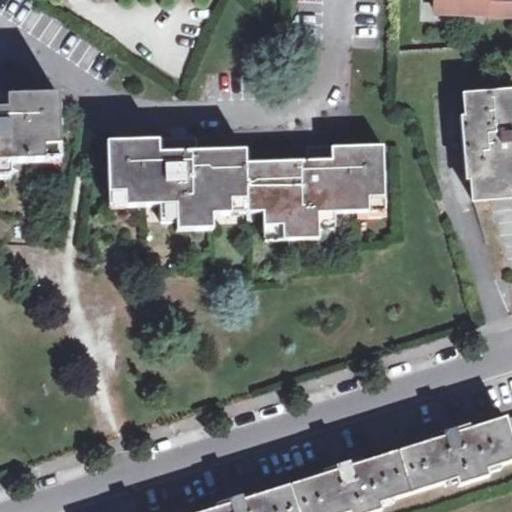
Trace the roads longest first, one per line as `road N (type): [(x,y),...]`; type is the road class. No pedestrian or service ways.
road 1 (residential): [(5,511),(511,351)]
road 2 (unknown): [(511,32),(475,49),(453,73),(450,92),(457,204),(490,307)]
